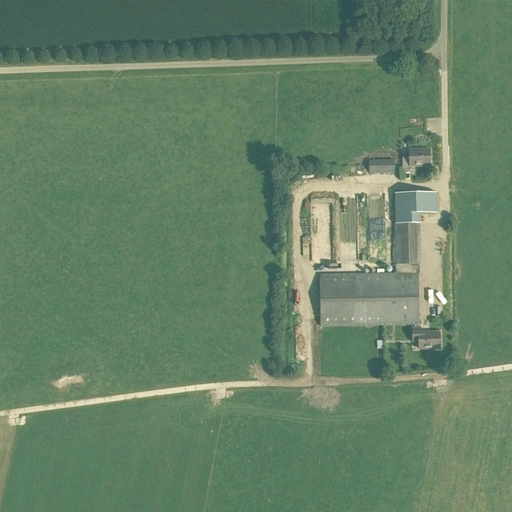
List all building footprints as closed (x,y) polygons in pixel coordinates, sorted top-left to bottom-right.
[(409,166),(430,166),(430,150),(409,150),(409,166)] [(368,173),(394,173),(394,160),(368,160),(368,173)] [(394,192),(395,224),(417,224),(416,213),(434,213),(434,192),(394,192)] [(374,254),(388,253),(387,230),(373,231),(374,254)] [(414,328),(420,328),(420,324),(419,324),(419,323),(417,264),(396,264),(396,274),(320,275),(321,326),(414,325),(414,328)] [(420,328),(414,328),(412,328),(412,341),(418,341),(418,349),(439,349),(439,333),(420,333),(420,328)]
